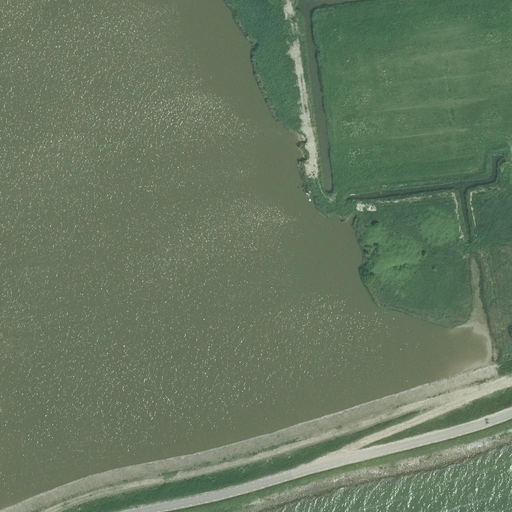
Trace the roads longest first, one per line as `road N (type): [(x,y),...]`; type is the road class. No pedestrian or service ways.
road 1 (track): [(504,383),(48,511)]
road 2 (tertiary): [(137,511),(511,412)]
road 3 (track): [(305,470),(511,380)]
